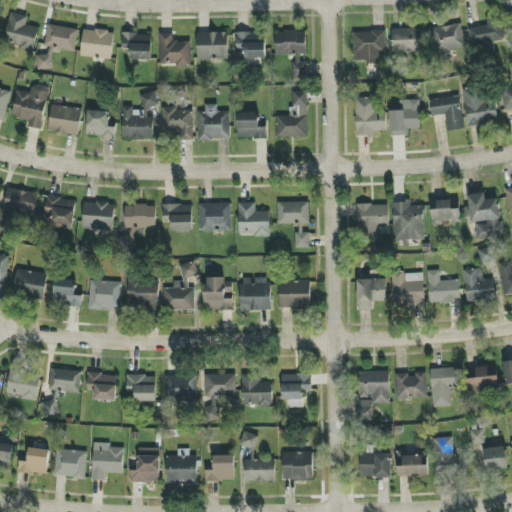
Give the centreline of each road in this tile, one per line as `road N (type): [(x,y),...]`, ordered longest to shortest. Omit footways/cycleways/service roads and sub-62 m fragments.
road 1 (residential): [(0,151),(81,167),(217,173),(397,169),(511,154)]
road 2 (residential): [(511,329),(189,345),(0,330)]
road 3 (residential): [(0,503),(116,511),(511,500)]
road 4 (residential): [(340,511),(325,0)]
road 5 (residential): [(345,0),(95,0)]
